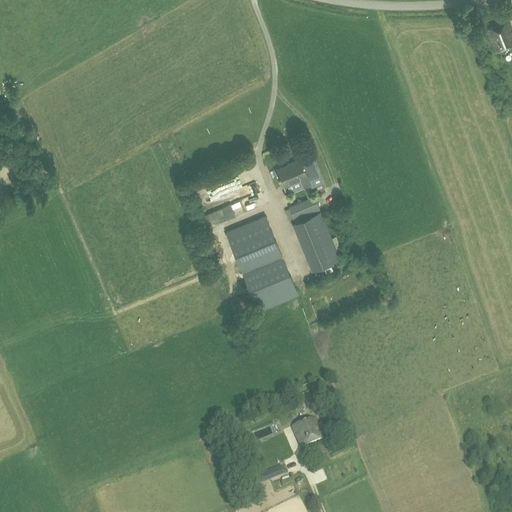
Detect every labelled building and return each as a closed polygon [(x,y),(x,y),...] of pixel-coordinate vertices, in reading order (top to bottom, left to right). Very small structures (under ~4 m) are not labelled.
[(511,33),(508,22),(487,30),(494,52),(511,45),(511,33)] [(32,172),(26,158),(16,162),(22,176),(32,172)] [(309,180),(319,176),(313,160),(302,164),(301,160),(278,170),(280,176),(278,176),(282,187),(301,179),(304,187),(311,184),(309,180)] [(252,188),(232,195),(235,206),(255,199),(252,188)] [(320,210),(314,196),(288,207),(289,209),(285,210),(289,222),(320,210)] [(245,206),(250,216),(260,211),(255,201),(245,206)] [(202,216),(207,228),(235,216),(230,204),(202,216)] [(293,223),(312,270),(340,258),(321,212),(293,223)] [(298,294),(266,215),(226,232),(259,310),(298,294)] [(344,259),(335,262),(338,268),(346,264),(344,259)] [(326,387),(315,392),(312,393),(317,407),(332,401),(326,387)] [(333,417),(325,420),(328,428),(336,424),(333,417)] [(324,439),(314,418),(292,427),(301,448),(324,439)] [(280,467),(267,472),(270,479),(283,473),(280,467)]
